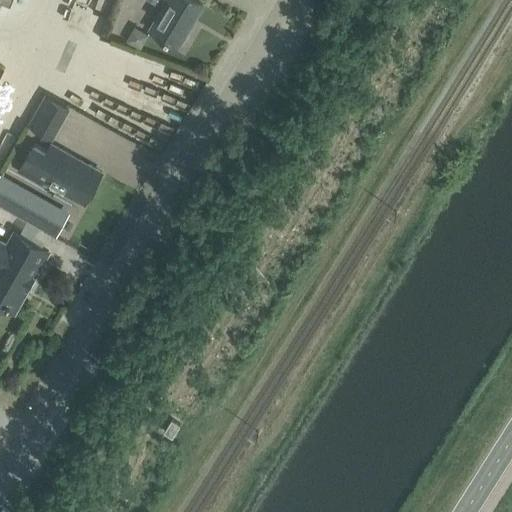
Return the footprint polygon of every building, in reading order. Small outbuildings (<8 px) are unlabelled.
[(5,0),(10,2),(10,0),(59,0),(91,12),(96,0),(5,0)] [(146,0),(162,9),(149,32),(176,48),(201,5),(192,0),(146,0)] [(48,91),(113,126),(138,80),(118,69),(111,81),(66,57),(48,91)] [(69,108),(46,95),(28,126),(52,139),(69,108)] [(93,170),(50,145),(43,158),(29,151),(17,172),(40,184),(44,177),(77,196),(84,184),(85,184),(93,170)] [(47,253),(13,233),(5,247),(0,243),(0,301),(15,309),(47,253)]
